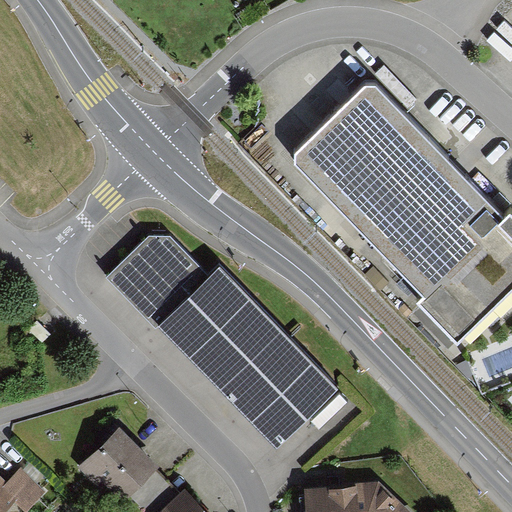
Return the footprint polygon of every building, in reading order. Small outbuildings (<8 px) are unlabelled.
[(365,76),(294,145),(294,157),(423,289),(416,295),(458,338),(511,285),(511,204),(510,202),(503,208),(375,77),(365,76)] [(146,235),(107,273),(278,444),(340,383),(222,265),(212,275),(171,234),(146,235)] [(162,465),(127,432),(96,465),(130,498),(162,465)] [(0,479),(0,511),(6,511),(20,498),(30,508),(45,492),(23,471),(7,487),(0,479)] [(319,511),(416,511),(384,482),(317,488),(319,511)] [(214,511),(190,489),(168,511),(214,511)]
